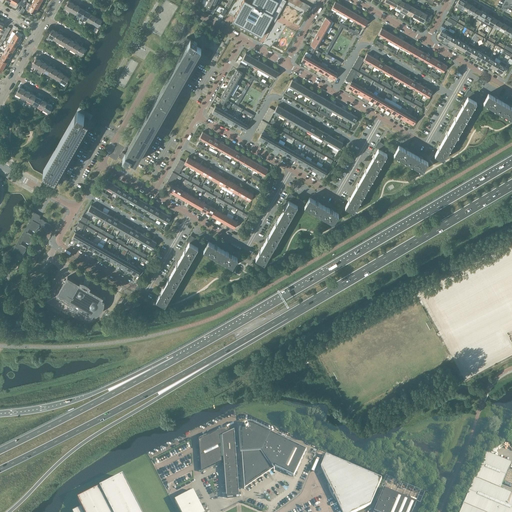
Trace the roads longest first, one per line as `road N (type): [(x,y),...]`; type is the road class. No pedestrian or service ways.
road 1 (trunk): [(511,163),(175,360)]
road 2 (trunk): [(238,345),(511,185)]
road 3 (trunk): [(9,511),(82,443),(238,345)]
road 4 (trunk): [(0,469),(238,345)]
road 5 (trunk): [(175,360),(0,451)]
road 6 (residential): [(174,246),(144,291),(59,242),(75,209)]
road 7 (trunk): [(175,360),(65,403),(0,414)]
road 8 (residential): [(102,164),(187,8)]
road 9 (residential): [(243,145),(275,97),(361,147)]
road 10 (residential): [(334,92),(367,45),(453,95)]
